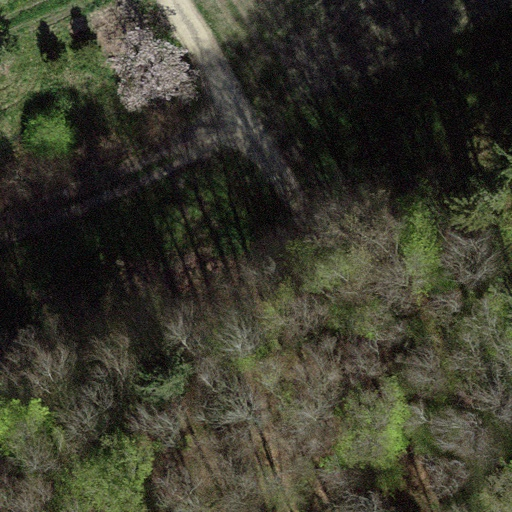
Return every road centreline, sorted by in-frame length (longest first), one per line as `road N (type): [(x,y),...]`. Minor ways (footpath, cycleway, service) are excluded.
road 1 (track): [(333,511),(327,240),(181,0)]
road 2 (track): [(0,227),(257,115)]
